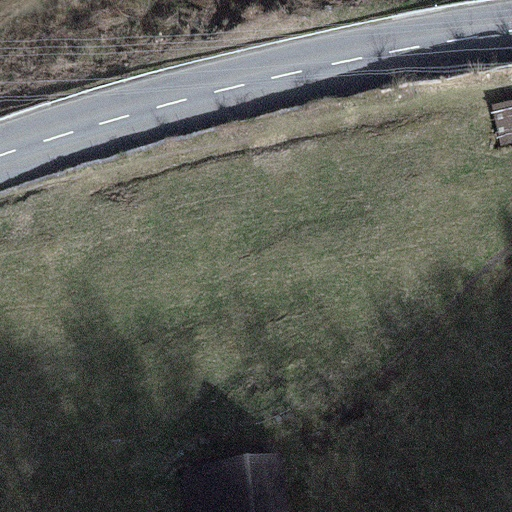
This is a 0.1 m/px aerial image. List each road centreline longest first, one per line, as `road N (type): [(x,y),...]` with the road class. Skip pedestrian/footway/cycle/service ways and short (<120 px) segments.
road 1 (primary): [(511,32),(216,91),(0,157)]
road 2 (track): [(511,263),(312,447)]
